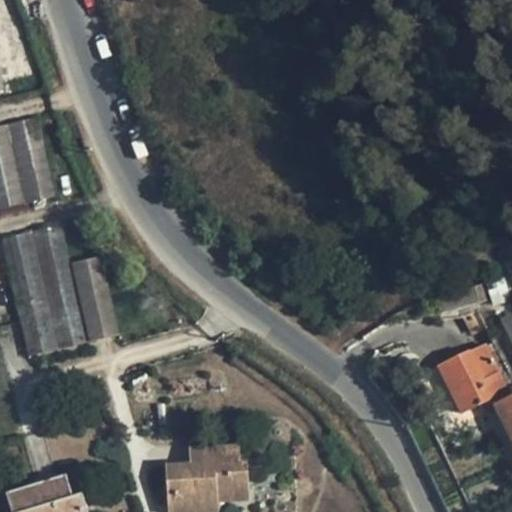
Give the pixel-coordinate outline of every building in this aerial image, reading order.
[(39,117),(0,125),(0,210),(55,199),(39,117)] [(62,226),(0,238),(0,239),(27,359),(88,343),(71,265),(62,226)] [(120,336),(101,257),(71,265),(88,343),(120,336)] [(503,278),(486,284),(493,305),(510,299),(503,278)] [(466,307),(486,298),(483,284),(437,297),(442,314),(466,307)] [(466,307),(474,324),(479,321),(494,313),(486,298),(466,307)] [(511,311),(500,317),(511,344),(511,311)] [(494,313),(479,321),(484,330),(498,323),(494,313)] [(491,399),(495,406),(511,397),(511,395),(486,344),(439,368),(461,413),(491,399)] [(511,397),(495,406),(511,440),(511,397)] [(184,504),(216,503),(248,501),(246,461),(239,462),(238,446),(190,448),(191,465),(192,474),(168,475),(169,495),(184,494),(184,504)] [(168,475),(192,474),(191,465),(167,466),(168,475)] [(87,511),(82,496),(73,499),(66,476),(6,494),(11,511),(87,511)] [(184,494),(169,495),(169,511),(184,511),(184,504),(184,494)] [(216,511),(216,503),(184,504),(184,511),(216,511)]
